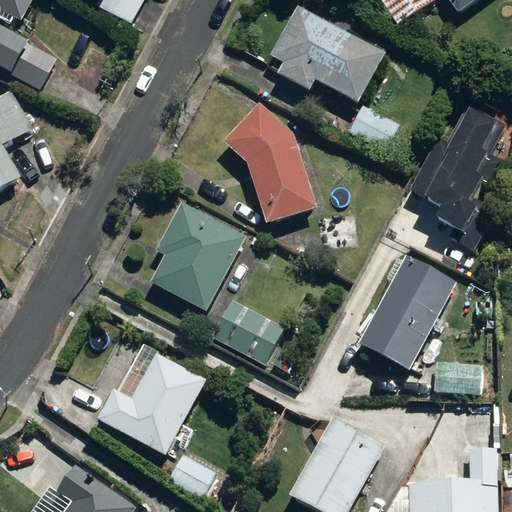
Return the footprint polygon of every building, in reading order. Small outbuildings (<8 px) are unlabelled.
[(0,0),(0,70),(45,96),(63,64),(2,29),(8,18),(28,28),(42,0),(0,0)] [(103,0),(105,1),(100,11),(137,31),(153,0),(103,0)] [(385,0),(384,1),(403,30),(440,6),(436,0),(385,0)] [(453,0),(466,18),(491,0),(453,0)] [(392,58),(302,10),(275,61),(289,68),(283,79),(315,96),(321,85),(365,108),(392,58)] [(0,201),(29,184),(9,151),(38,135),(15,96),(0,105),(0,201)] [(253,168),(273,230),(324,213),(299,139),(265,107),(229,147),(253,168)] [(368,110),(353,138),(390,157),(404,129),(368,110)] [(452,147),(443,142),(414,196),(448,214),(443,224),(473,240),(488,214),(478,209),(489,189),(493,192),(507,166),(491,158),(500,142),(503,144),(510,130),(472,110),(452,147)] [(253,241),(187,206),(161,253),(170,258),(155,287),(213,317),(253,241)] [(357,212),(321,216),(325,253),(362,249),(357,212)] [(463,286),(412,260),(365,350),(416,377),(463,286)] [(290,334),(236,305),(216,343),(269,372),(290,334)] [(212,384),(162,358),(148,385),(130,376),(105,425),(123,434),(171,461),(212,384)] [(486,369),(442,365),(439,395),(483,399),(486,369)] [(359,511),(392,451),(338,422),(296,501),(316,511),(359,511)] [(440,487),(413,488),(413,511),(502,511),(501,452),(475,453),(476,486),(461,487),(461,479),(440,479),(440,487)] [(222,478),(187,459),(173,484),(207,503),(222,478)] [(77,507),(73,511),(141,511),(81,470),(62,496),(77,507)]
